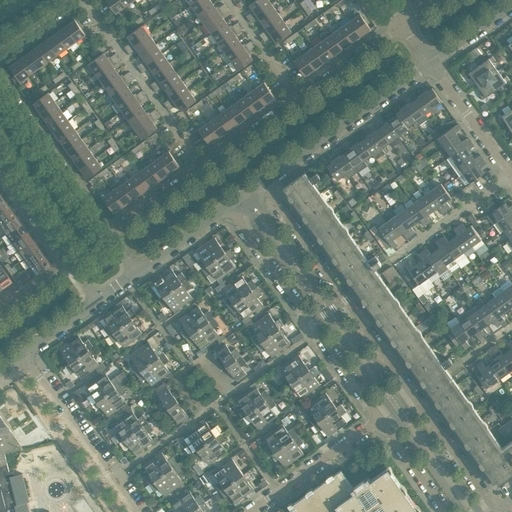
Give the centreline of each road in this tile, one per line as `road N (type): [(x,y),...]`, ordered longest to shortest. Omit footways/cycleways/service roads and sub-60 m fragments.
road 1 (residential): [(108,235),(403,25)]
road 2 (tertiary): [(401,403),(249,191)]
road 3 (residential): [(413,394),(261,182)]
road 4 (residential): [(380,418),(228,206)]
road 5 (tertiary): [(240,198),(392,410)]
road 6 (tertiary): [(261,182),(430,62)]
road 7 (residential): [(133,511),(21,354)]
road 8 (residential): [(108,235),(0,83)]
road 9 (residential): [(250,511),(380,418)]
road 10 (residential): [(497,511),(413,394)]
road 11 (residential): [(511,174),(430,62)]
road 12 (tertiary): [(479,511),(401,403)]
road 13 (tertiary): [(392,410),(464,511)]
